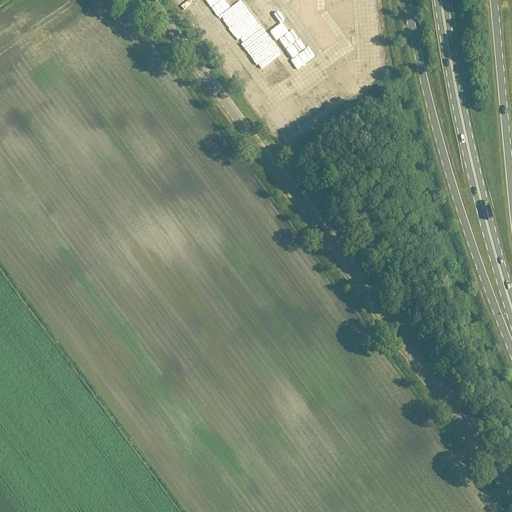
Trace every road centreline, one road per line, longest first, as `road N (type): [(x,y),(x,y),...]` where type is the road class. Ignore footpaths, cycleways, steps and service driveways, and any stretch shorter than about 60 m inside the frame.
road 1 (unclassified): [(511,489),(145,0)]
road 2 (primary): [(406,0),(434,127),(511,349)]
road 3 (primary): [(511,311),(484,220),(439,0)]
road 4 (primary): [(511,208),(493,0)]
